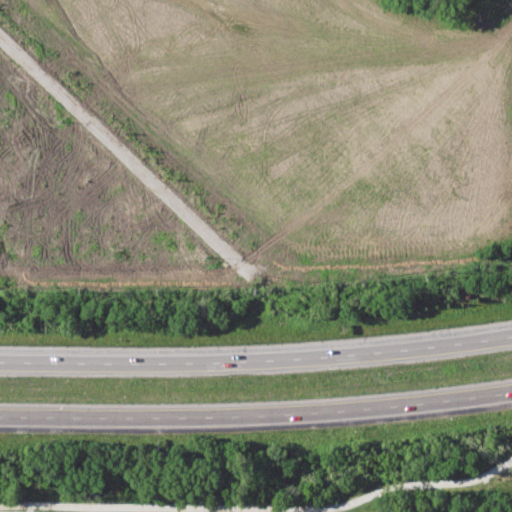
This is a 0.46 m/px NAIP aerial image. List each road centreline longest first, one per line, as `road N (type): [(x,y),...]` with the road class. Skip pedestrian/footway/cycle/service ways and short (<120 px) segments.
road 1 (motorway): [(511,330),(273,363),(0,366)]
road 2 (motorway): [(0,417),(266,416),(511,391)]
